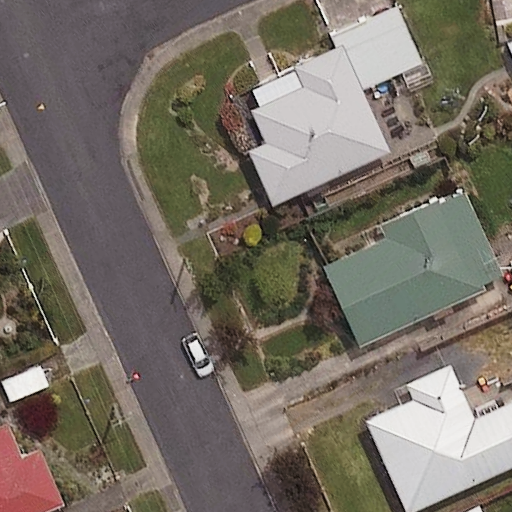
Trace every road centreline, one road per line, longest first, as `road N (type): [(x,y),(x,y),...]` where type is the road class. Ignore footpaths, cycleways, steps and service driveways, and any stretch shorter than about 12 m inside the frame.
road 1 (residential): [(40,65),(239,511)]
road 2 (residential): [(40,65),(175,0)]
